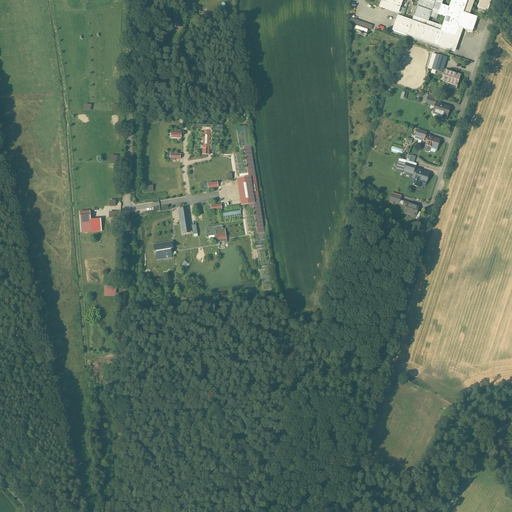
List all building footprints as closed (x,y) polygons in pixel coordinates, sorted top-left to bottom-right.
[(450,0),(442,26),(428,21),(435,0),(418,0),(412,21),(397,16),(392,31),(449,51),(458,28),(472,33),(477,17),(469,15),(474,0),(479,0),(477,8),(487,11),(491,0),(450,0)] [(181,17),(174,17),(175,28),(182,27),(181,17)] [(373,30),(374,25),(353,18),(351,23),(357,25),(356,29),(368,33),(370,29),(373,30)] [(433,54),(428,69),(441,73),(446,58),(433,54)] [(457,86),(460,76),(444,70),(440,81),(457,86)] [(428,95),(425,103),(434,106),(435,103),(437,98),(428,95)] [(435,103),(434,106),(432,114),(439,116),(438,119),(446,121),(450,108),(435,103)] [(426,133),(416,130),(414,138),(418,140),(419,137),(424,139),(426,133)] [(439,140),(428,137),(424,149),(425,152),(427,152),(429,151),(430,147),(437,149),(439,140)] [(245,147),(250,177),(255,177),(251,146),(245,147)] [(415,167),(405,163),(403,169),(413,172),(415,167)] [(429,174),(417,170),(412,186),(418,187),(420,181),(426,183),(429,174)] [(250,177),(237,179),(241,206),(254,204),(260,203),(255,177),(250,177)] [(401,198),(391,195),(389,201),(399,204),(401,198)] [(418,207),(403,202),(402,206),(405,207),(403,214),(409,215),(409,214),(415,216),(418,207)] [(260,203),(254,204),(259,234),(264,233),(260,203)] [(223,218),(242,217),(242,209),(222,210),(223,218)] [(186,210),(180,210),(183,233),(189,232),(186,210)] [(82,211),(82,232),(93,232),(93,211),(82,211)] [(171,243),(155,246),(156,252),(158,252),(158,253),(157,253),(158,259),(165,258),(165,257),(169,256),(168,250),(171,249),(171,243)] [(105,286),(105,296),(117,296),(117,286),(105,286)]
